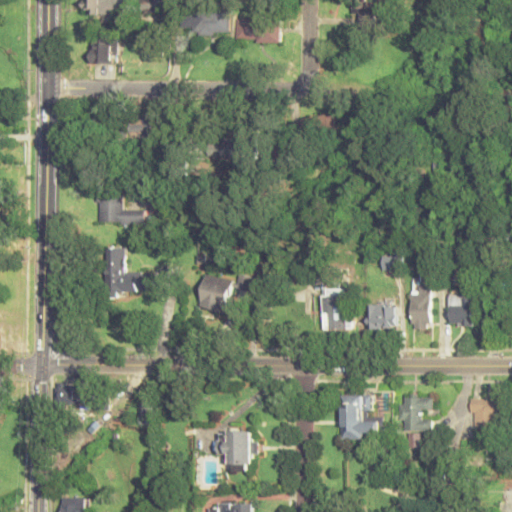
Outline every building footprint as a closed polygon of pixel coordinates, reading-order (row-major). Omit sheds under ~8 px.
[(85,0),(86,14),(103,14),(103,0),(85,0)] [(361,0),(362,22),(389,21),(388,0),(361,0)] [(191,25),(195,25),(195,33),(231,33),(231,11),(191,11),(191,25)] [(238,40),(283,40),(283,19),(238,19),(238,40)] [(115,62),(115,37),(93,37),(93,62),(115,62)] [(292,144),(295,156),(323,158),(334,155),(335,143),(343,141),(360,142),(372,138),(374,112),(371,103),(363,103),(293,123),(292,144)] [(166,118),(127,118),(127,143),(166,143),(166,118)] [(260,159),(260,135),(219,134),(219,158),(260,159)] [(372,178),(374,182),(394,172),(382,147),(353,161),(363,182),(372,178)] [(124,209),(125,188),(100,188),(99,223),(146,223),(146,209),(124,209)] [(109,291),(156,291),(156,272),(126,272),(126,246),(108,247),(109,291)] [(433,273),(421,273),(421,281),(413,281),(413,328),(433,328),(433,273)] [(227,312),(234,280),(208,274),(200,305),(227,312)] [(355,329),(355,292),(324,292),(324,329),(355,329)] [(475,324),(475,296),(451,296),(451,324),(475,324)] [(370,328),(398,328),(398,304),(370,304),(370,328)] [(61,383),(61,407),(84,408),(85,384),(61,383)] [(344,436),(385,436),(385,417),(374,417),(374,394),(344,394),(344,436)] [(434,429),(434,418),(425,419),(425,407),(435,407),(435,396),(403,397),(403,430),(434,429)] [(472,398),(472,427),(496,427),(496,417),(507,417),(507,398),(472,398)] [(251,470),(250,463),(260,462),(260,431),(229,431),(229,439),(221,439),(221,454),(231,454),(231,470),(251,470)] [(91,511),(91,497),(63,497),(63,511),(91,511)] [(255,511),(256,503),(213,503),(212,511),(255,511)]
